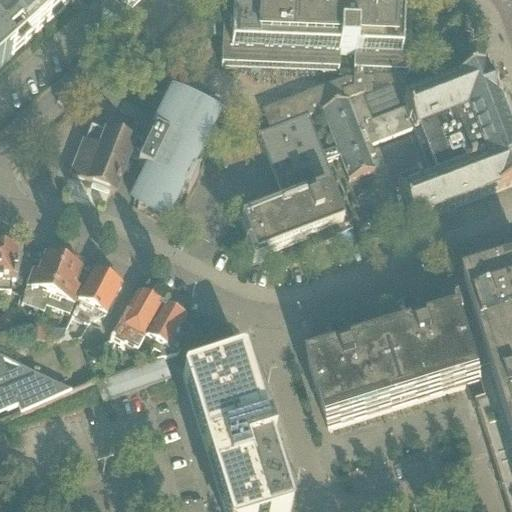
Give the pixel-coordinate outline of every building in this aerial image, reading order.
[(8,0),(0,8),(0,70),(48,27),(72,5),(68,1),(69,0),(8,0)] [(108,0),(125,18),(145,0),(108,0)] [(280,118),(284,127),(306,119),(319,113),(346,103),(362,97),(363,73),(408,75),(410,6),(335,3),(330,3),(323,3),(243,0),(223,0),(223,34),(221,68),(353,73),(352,81),(345,81),(337,84),(341,94),(280,118)] [(130,85),(145,91),(146,87),(154,91),(160,79),(152,68),(140,63),(130,85)] [(373,124),(369,114),(352,120),(346,103),(319,113),(347,184),(374,174),(368,160),(375,157),(372,148),(412,133),(427,173),(395,186),(410,225),(511,186),(511,144),(495,101),(503,98),(504,100),(505,99),(498,79),(496,80),(497,81),(489,84),(484,71),(400,103),(404,112),(373,124)] [(149,177),(148,176),(141,190),(133,205),(138,208),(136,211),(159,222),(161,219),(166,222),(180,193),(187,197),(197,176),(190,173),(216,120),(164,94),(163,98),(155,115),(154,116),(149,129),(148,130),(148,132),(167,141),(149,177)] [(369,114),(362,97),(346,103),(352,120),(369,114)] [(306,119),(284,127),(257,138),(284,205),(239,223),(248,244),(243,246),(251,267),(264,262),(263,257),(305,240),(310,253),(351,232),(306,119)] [(149,177),(167,141),(148,132),(133,126),(127,143),(90,129),(71,179),(91,187),(91,188),(107,195),(108,193),(114,195),(128,158),(140,163),(136,171),(138,171),(148,176),(149,177)] [(0,294),(10,296),(11,283),(16,283),(17,251),(0,250),(0,294)] [(43,315),(45,310),(62,264),(45,258),(39,275),(33,273),(20,308),(43,315)] [(62,264),(45,310),(68,318),(71,313),(79,290),(74,288),(81,271),(62,264)] [(411,338),(308,370),(328,434),(466,391),(470,389),(478,387),(483,403),(475,406),(477,412),(508,511),(511,511),(511,270),(478,281),(482,293),(485,303),(465,310),(465,308),(465,307),(464,307),(464,306),(463,306),(463,305),(462,305),(461,305),(460,305),(459,305),(459,306),(458,306),(457,307),(457,308),(457,309),(457,310),(457,311),(459,317),(460,322),(462,327),(412,343),(411,338)] [(78,304),(79,304),(71,320),(88,329),(106,318),(121,290),(108,283),(106,278),(99,274),(95,276),(93,275),(78,304)] [(128,344),(140,350),(161,310),(136,297),(111,344),(125,351),(128,344)] [(140,350),(138,355),(148,360),(152,352),(155,354),(160,356),(161,362),(163,361),(176,357),(181,347),(185,345),(195,339),(191,337),(194,330),(184,325),(186,322),(161,310),(140,350)] [(29,342),(29,344),(36,345),(37,342),(37,339),(37,333),(29,333),(29,340),(29,342)] [(37,342),(36,345),(45,345),(46,333),(37,333),(37,339),(37,342)] [(183,376),(181,379),(186,396),(222,511),(289,511),(269,445),(272,444),(267,427),(264,428),(243,360),(239,358),(217,365),(216,363),(205,366),(206,369),(183,376)] [(0,417),(16,410),(19,418),(70,396),(21,372),(7,378),(0,362),(0,361),(0,417)] [(102,406),(146,389),(170,380),(163,361),(161,362),(95,386),(102,406)] [(11,511),(5,502),(0,505),(0,511),(11,511)]
